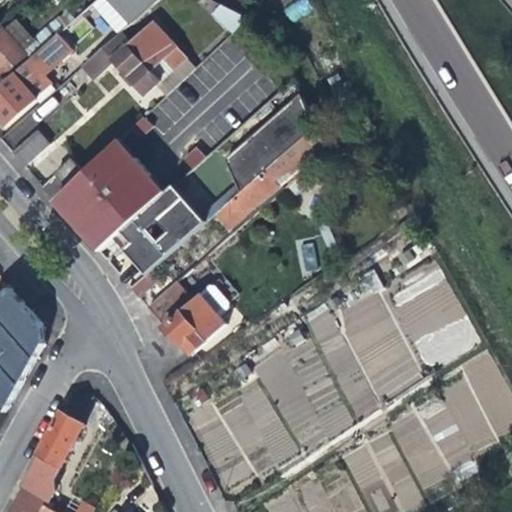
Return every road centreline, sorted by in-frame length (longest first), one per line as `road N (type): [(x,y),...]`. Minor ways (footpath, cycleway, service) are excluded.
road 1 (unclassified): [(195,511),(86,308)]
road 2 (motorway): [(418,0),(511,154)]
road 3 (residential): [(0,459),(86,308)]
road 4 (unclassified): [(86,308),(0,209)]
